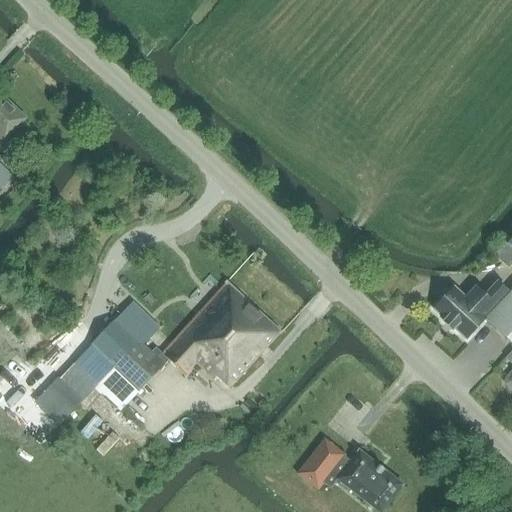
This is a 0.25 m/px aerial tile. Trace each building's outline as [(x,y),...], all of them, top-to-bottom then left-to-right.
[(0,147),(27,119),(0,92),(0,147)] [(0,189),(12,176),(0,164),(0,189)] [(231,390),(282,333),(227,282),(222,286),(223,287),(209,302),(162,354),(156,348),(152,352),(116,318),(88,348),(137,395),(165,365),(168,361),(184,377),(196,364),(214,381),(217,377),(231,390)] [(454,287),(433,309),(444,319),(443,321),(452,330),(454,328),(465,339),(484,318),(507,294),(495,283),(483,296),(474,288),(465,297),(454,287)] [(511,289),(484,319),(511,345),(511,289)] [(357,453),(357,454),(348,465),(342,460),(345,457),(324,441),(297,475),(317,491),(322,485),(331,489),(337,481),(376,511),(382,511),(402,488),(403,487),(401,485),(401,486),(386,474),(385,472),(377,466),(375,465),(360,453),(358,452),(357,453)]
